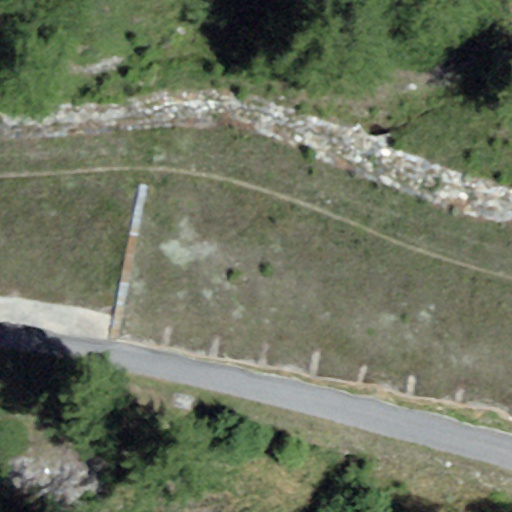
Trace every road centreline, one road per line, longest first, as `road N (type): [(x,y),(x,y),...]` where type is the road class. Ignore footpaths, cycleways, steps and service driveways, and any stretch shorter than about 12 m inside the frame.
road 1 (residential): [(511,450),(0,318)]
road 2 (primary): [(0,238),(511,348)]
